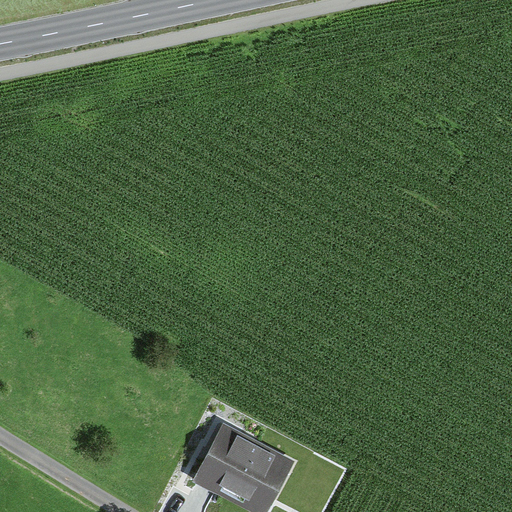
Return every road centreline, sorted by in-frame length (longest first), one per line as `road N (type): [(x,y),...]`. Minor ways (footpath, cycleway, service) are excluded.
road 1 (secondary): [(0,44),(216,0)]
road 2 (unclassified): [(0,435),(126,511)]
